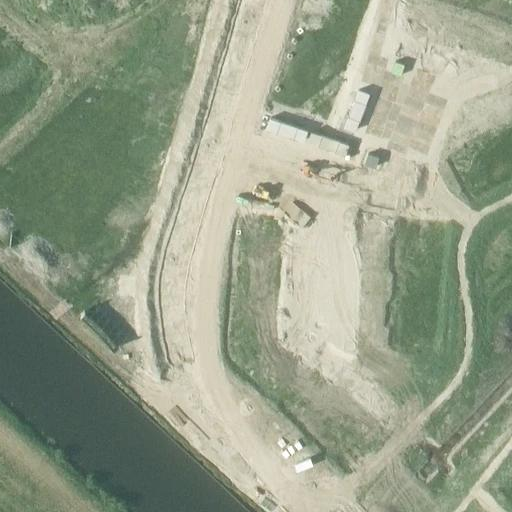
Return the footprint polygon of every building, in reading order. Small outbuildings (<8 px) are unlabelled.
[(304,0),(299,18),(353,34),(363,0),(304,0)] [(476,0),(475,4),(496,10),(498,0),(476,0)] [(511,0),(498,0),(496,10),(511,15),(511,0)] [(387,4),(385,11),(396,15),(398,7),(387,4)] [(383,15),(381,23),(392,26),(395,19),(383,15)] [(299,18),(286,59),(340,76),(353,34),(299,18)] [(381,23),(379,30),(390,33),(392,26),(381,23)] [(412,23),(409,33),(420,36),(423,26),(412,23)] [(423,26),(420,36),(431,40),(434,30),(423,26)] [(379,30),(377,37),(388,41),(390,33),(379,30)] [(453,35),(450,46),(461,49),(464,39),(453,35)] [(377,37),(374,44),(386,48),(388,41),(377,37)] [(464,39),(461,49),(472,52),(476,42),(464,39)] [(374,44),(372,51),(384,55),(386,48),(374,44)] [(498,48),(495,59),(503,62),(506,50),(498,48)] [(511,51),(506,50),(503,62),(510,64),(511,58),(511,51)] [(372,51),(370,58),(381,62),(384,55),(372,51)] [(370,58),(368,66),(379,69),(381,62),(370,58)] [(286,59),(273,102),(327,118),(340,76),(286,59)] [(368,66),(366,73),(377,76),(379,69),(368,66)] [(364,77),(362,84),(373,88),(376,81),(364,77)] [(362,84),(360,92),(371,95),(373,88),(362,84)] [(503,86),(492,91),(496,99),(507,93),(503,86)] [(492,91),(482,97),(485,104),(496,99),(492,91)] [(358,99),(355,106),(367,109),(369,102),(358,99)] [(466,105),(456,110),(459,117),(470,112),(466,105)] [(355,106),(353,113),(365,116),(367,109),(355,106)] [(353,113),(351,120),(355,121),(362,124),(365,116),(353,113)] [(457,118),(450,122),(456,133),(463,129),(457,118)] [(348,119),(344,130),(352,132),(355,121),(351,120),(348,119)] [(355,121),(352,132),(359,135),(362,124),(355,121)] [(492,137),(491,137),(511,177),(511,175),(511,176),(511,175),(511,131),(494,141),(492,137)] [(491,137),(472,147),(493,187),(511,177),(491,137)] [(474,152),(454,161),(472,196),(491,186),(492,187),(493,187),(472,147),(471,147),(474,152)] [(239,214),(228,342),(232,341),(240,360),(236,361),(350,467),(380,434),(279,341),(277,342),(272,328),(274,328),(283,218),(239,214)] [(397,241),(397,242),(442,246),(442,245),(441,245),(443,225),(404,221),(402,242),(397,241)] [(365,227),(364,239),(372,240),(373,228),(365,227)] [(364,239),(363,252),(371,252),(372,240),(364,239)] [(397,242),(396,263),(441,266),(442,246),(397,242)] [(396,263),(400,264),(399,283),(438,286),(439,267),(440,267),(441,266),(396,263)] [(362,268),(361,280),(369,281),(370,269),(362,268)] [(361,280),(360,292),(368,293),(369,281),(361,280)] [(392,302),(392,303),(437,307),(437,306),(436,306),(438,286),(399,283),(397,303),(392,302)] [(392,303),(391,324),(436,327),(437,307),(392,303)] [(359,309),(358,321),(366,321),(367,309),(359,309)] [(358,321),(357,333),(365,333),(366,321),(358,321)] [(391,324),(395,325),(394,345),(433,348),(434,328),(436,328),(436,327),(391,324)] [(511,480),(503,488),(511,498),(511,480)]
